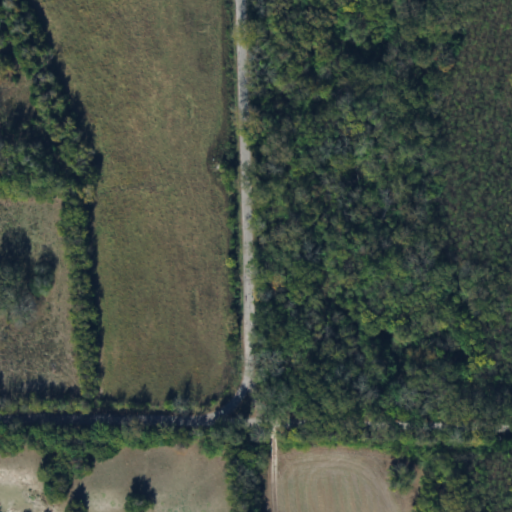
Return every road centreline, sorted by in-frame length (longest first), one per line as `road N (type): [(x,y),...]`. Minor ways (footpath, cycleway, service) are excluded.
road 1 (residential): [(253,421),(237,0)]
road 2 (residential): [(0,417),(253,421)]
road 3 (residential): [(477,421),(253,421)]
